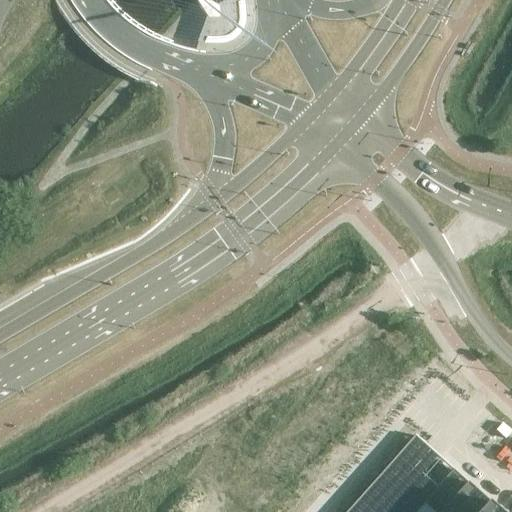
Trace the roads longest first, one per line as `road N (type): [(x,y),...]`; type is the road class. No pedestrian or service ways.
road 1 (tertiary): [(0,382),(211,252),(337,142)]
road 2 (tertiary): [(337,142),(417,216),(487,329),(511,353)]
road 3 (tertiary): [(217,199),(0,334)]
road 4 (tertiary): [(511,212),(424,168),(363,114)]
road 5 (tertiary): [(192,68),(224,117),(217,199)]
road 6 (tertiary): [(363,114),(444,0)]
road 7 (tertiary): [(87,0),(119,36),(192,68)]
road 8 (tertiary): [(192,68),(308,118)]
road 9 (tertiary): [(192,68),(233,65),(256,51),(269,28),(268,0)]
road 10 (tertiary): [(308,118),(217,199)]
